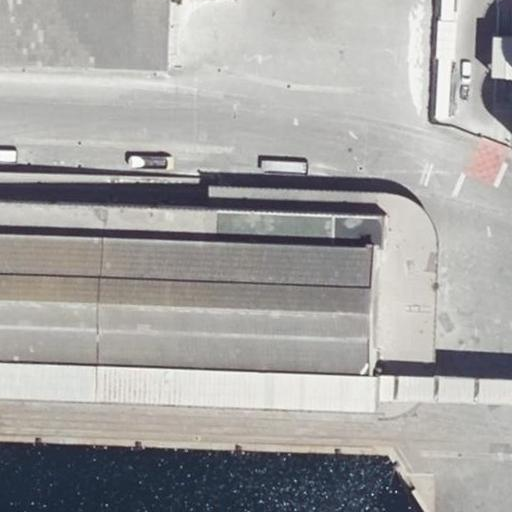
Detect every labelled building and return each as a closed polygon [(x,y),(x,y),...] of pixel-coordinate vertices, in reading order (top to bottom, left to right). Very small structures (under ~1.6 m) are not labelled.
[(0,0),(0,60),(166,66),(170,0),(0,0)] [(0,69),(165,75),(166,66),(0,60),(0,69)] [(381,375),(387,212),(11,197),(12,176),(12,172),(0,171),(0,382),(380,397),(381,375)] [(404,193),(390,191),(12,176),(11,197),(387,212),(381,375),(433,377),(435,371),(437,228),(435,220),(427,208),(417,199),(404,193)] [(511,379),(433,377),(381,375),(380,397),(424,398),(511,400),(511,379)] [(0,403),(388,418),(400,415),(413,408),(424,398),(380,397),(0,382),(0,403)]
